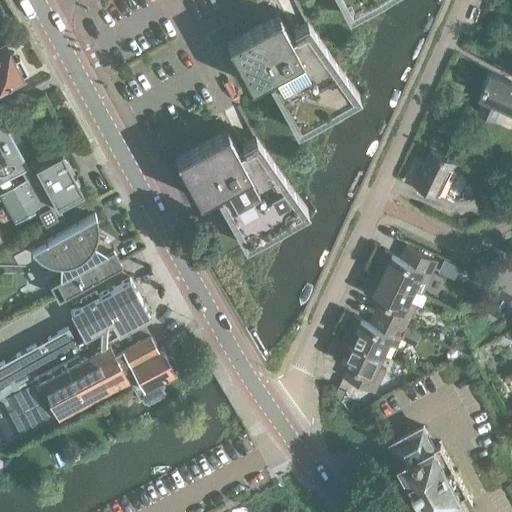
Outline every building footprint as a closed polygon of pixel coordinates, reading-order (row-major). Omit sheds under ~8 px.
[(339,0),(347,15),(371,1),(373,0),(339,0)] [(301,24),(292,28),(298,40),(294,42),(278,13),(226,42),(250,84),(265,76),(268,80),(270,84),(296,129),(358,94),(342,71),(307,21),(301,24)] [(12,59),(4,43),(0,44),(0,86),(28,71),(19,55),(12,59)] [(511,122),(511,77),(490,68),(479,92),(485,95),(478,108),(511,122)] [(0,163),(14,156),(22,170),(26,177),(4,190),(10,201),(6,203),(15,219),(36,207),(39,213),(38,213),(45,226),(64,216),(58,205),(83,191),(61,151),(35,165),(40,173),(34,176),(27,163),(4,121),(0,123),(0,163)] [(174,156),(198,199),(214,190),(244,244),(307,209),(291,186),(264,147),(255,135),(247,140),(240,143),(246,155),(244,156),(242,157),(226,128),(174,156)] [(431,146),(414,182),(436,193),(445,197),(458,170),(459,170),(463,161),(431,146)] [(48,280),(56,295),(57,296),(121,261),(113,246),(106,249),(104,249),(111,243),(99,236),(96,243),(94,242),(95,239),(95,237),(96,234),(97,230),(97,226),(97,222),(96,219),(96,216),(95,214),(94,212),(30,247),(32,249),(34,252),(36,254),(39,256),(41,257),(43,258),(45,260),(49,261),(53,262),(56,263),(55,277),(48,280)] [(406,243),(401,255),(386,248),(375,269),(414,288),(422,292),(438,258),(406,243)] [(375,309),(380,311),(407,324),(417,303),(408,299),(414,288),(375,269),(365,291),(380,298),(375,309)] [(69,309),(80,329),(82,333),(74,337),(68,325),(0,361),(0,444),(57,414),(58,416),(129,379),(113,350),(149,331),(143,319),(150,315),(129,276),(98,293),(96,290),(78,299),(80,303),(69,309)] [(407,324),(380,311),(375,309),(370,320),(354,313),(344,334),(383,353),(388,342),(397,346),(407,324)] [(162,385),(158,378),(175,369),(174,367),(175,362),(172,356),(167,355),(161,344),(158,346),(149,331),(113,350),(129,379),(132,377),(134,380),(131,381),(140,397),(142,396),(144,401),(146,400),(147,402),(162,395),(161,392),(163,391),(160,386),(162,385)] [(349,363),(344,375),(375,390),(386,368),(377,364),(383,353),(344,334),(334,356),(349,363)] [(452,347),(447,350),(447,356),(454,358),(458,354),(457,349),(452,347)] [(474,503),(468,492),(441,442),(438,444),(436,441),(426,423),(391,442),(400,460),(410,478),(408,479),(406,485),(412,498),(418,499),(421,498),(428,511),(473,511),(470,505),(474,503)]
